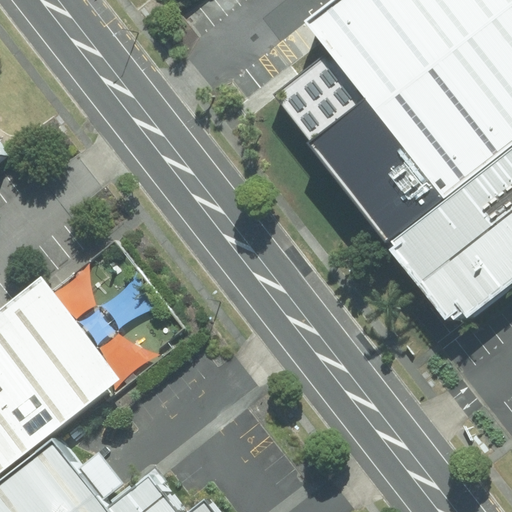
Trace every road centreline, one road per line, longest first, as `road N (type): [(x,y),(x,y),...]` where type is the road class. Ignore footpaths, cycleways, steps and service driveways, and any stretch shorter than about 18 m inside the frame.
road 1 (tertiary): [(48,0),(446,511)]
road 2 (unknown): [(141,119),(0,234)]
